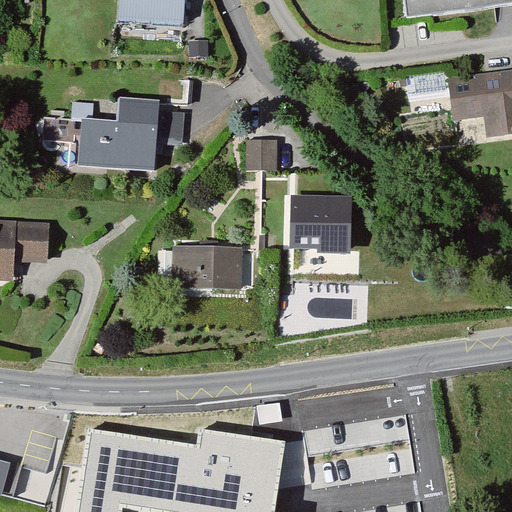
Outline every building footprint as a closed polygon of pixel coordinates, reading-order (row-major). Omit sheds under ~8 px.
[(177,1),(160,0),(114,0),(112,29),(175,34),(177,1)] [(398,0),(401,14),(493,0),(398,0)] [(511,78),(439,85),(444,133),(476,130),(477,148),(511,145),(511,78)] [(152,107),(111,104),(109,133),(76,131),(73,176),(146,182),(152,107)] [(273,147),(236,146),(235,176),(271,177),(273,147)] [(278,206),(275,255),(336,258),(339,210),(278,206)] [(44,228),(0,226),(0,287),(6,288),(7,270),(41,272),(44,228)] [(234,257),(164,254),(163,298),(232,301),(234,257)] [(174,448),(93,434),(81,511),(269,511),(279,445),(203,435),(201,452),(174,448)] [(0,456),(0,493),(9,459),(0,456)]
